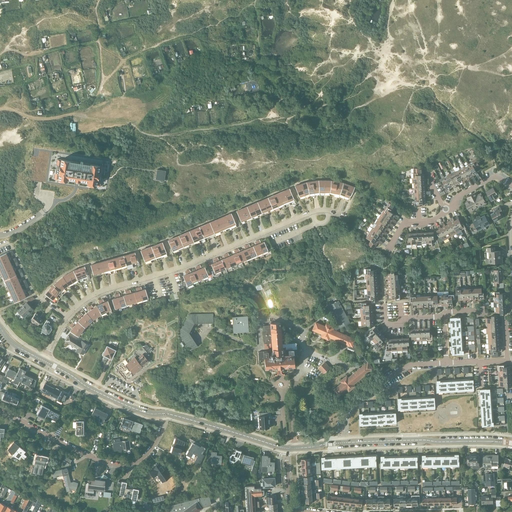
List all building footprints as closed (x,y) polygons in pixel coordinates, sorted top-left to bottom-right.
[(79,182),(79,181),(87,182),(87,185),(96,186),(100,187),(100,186),(101,186),(101,183),(100,183),(102,170),(103,171),(104,167),(103,167),(103,166),(99,166),(82,163),(82,161),(79,160),(78,163),(61,160),(57,159),(57,160),(56,160),(56,163),(57,163),(55,176),(54,176),(53,179),(54,179),(54,180),(58,180),(67,182),(67,179),(75,180),(75,181),(76,181),(75,184),(78,184),(79,182)] [(476,160),(468,164),(471,169),(469,170),(472,176),(473,175),(473,176),(475,174),(477,179),(480,178),(477,172),(476,173),(475,171),(480,168),(476,160)] [(468,164),(464,167),(466,172),(465,173),(468,178),(471,177),(472,179),(474,178),(473,176),(473,175),(472,176),(469,170),(471,169),(468,164)] [(464,167),(459,169),(462,174),(460,175),(463,181),(464,180),(466,179),(467,182),(470,180),(468,178),(465,173),(466,172),(464,167)] [(413,173),(414,178),(418,178),(418,180),(424,180),(424,179),(424,177),(427,176),(426,174),(423,174),(423,175),(422,175),(422,168),(416,169),(416,173),(413,173)] [(459,169),(455,172),(458,177),(456,178),(459,183),(462,182),(463,184),(465,183),(464,180),(463,181),(460,175),(462,174),(459,169)] [(155,180),(164,181),(165,174),(165,171),(157,170),(155,180)] [(455,172),(449,175),(455,185),(459,183),(456,178),(458,177),(455,172)] [(449,175),(444,178),(447,183),(448,182),(451,187),(455,185),(449,175)] [(447,183),(444,178),(439,180),(440,181),(444,188),(445,187),(446,189),(448,192),(450,191),(449,189),(451,187),(448,182),(447,183)] [(334,194),(339,195),(342,183),(336,182),(334,194)] [(304,196),(309,194),(306,183),(301,185),(304,196)] [(339,195),(344,196),(348,185),(342,183),(339,195)] [(299,197),(304,196),(301,185),(295,187),(299,197)] [(348,185),(344,196),(349,198),(354,187),(348,185)] [(486,192),(485,192),(491,202),(494,200),(495,202),(496,202),(497,203),(503,200),(501,196),(500,197),(498,194),(497,195),(493,188),(487,191),(486,192)] [(289,189),(284,191),(288,202),(293,200),(289,189)] [(284,191),(278,194),(283,204),(288,202),(284,191)] [(278,194),(273,196),(278,206),(283,204),(278,194)] [(475,194),(471,196),(477,207),(485,203),(481,195),(476,197),(475,194)] [(273,196),(268,198),(272,209),(278,206),(273,196)] [(477,207),(471,196),(468,197),(470,201),(465,203),(469,211),(477,207)] [(268,198),(263,200),(267,211),(272,209),(268,198)] [(263,200),(257,202),(262,213),(267,211),(263,200)] [(257,202),(252,205),(257,215),(262,213),(257,202)] [(252,205),(247,207),(251,218),(257,215),(252,205)] [(399,217),(398,216),(395,214),(394,214),(397,209),(392,206),(390,209),(386,206),(383,211),(388,214),(387,216),(392,219),(393,219),(394,217),(398,219),(399,217)] [(502,211),(499,206),(493,210),(494,212),(495,212),(490,214),(495,222),(502,218),(499,212),(502,211)] [(247,207),(242,209),(246,220),(251,218),(247,207)] [(246,220),(242,209),(236,211),(241,222),(246,220)] [(383,211),(381,215),(385,218),(384,220),(389,223),(390,223),(391,221),(395,223),(396,221),(393,219),(392,219),(387,216),(388,214),(383,211)] [(231,214),(225,216),(230,227),(235,225),(231,214)] [(381,215),(378,219),(383,223),(382,224),(387,228),(387,227),(389,225),(392,227),(393,225),(390,223),(389,223),(384,220),(385,218),(381,215)] [(225,216),(220,218),(225,229),(230,227),(225,216)] [(474,222),(478,230),(489,225),(484,216),(480,218),(480,216),(476,218),(477,221),(474,222)] [(457,220),(454,221),(454,222),(457,227),(459,226),(460,230),(465,227),(462,221),(460,222),(459,220),(457,217),(455,218),(457,220)] [(220,218),(215,221),(220,231),(225,229),(220,218)] [(450,224),(449,224),(452,230),(454,229),(457,233),(461,231),(460,230),(459,226),(457,227),(454,222),(454,221),(452,218),(450,219),(452,223),(450,224)] [(389,229),(387,227),(387,228),(382,224),(383,223),(378,219),(375,224),(377,225),(380,227),(379,229),(384,232),(384,231),(384,232),(386,229),(389,232),(391,230),(389,229)] [(215,221),(210,223),(214,234),(220,231),(215,221)] [(448,225),(445,226),(445,227),(448,232),(450,231),(452,236),(457,233),(454,229),(452,230),(449,224),(450,224),(448,221),(446,223),(448,225)] [(210,223),(204,225),(209,236),(214,234),(210,223)] [(443,227),(441,229),(440,229),(443,235),(445,234),(448,238),(452,236),(450,231),(448,232),(445,227),(445,226),(443,223),(441,224),(443,227)] [(204,225),(199,227),(204,238),(209,236),(204,225)] [(377,225),(374,229),(377,231),(376,233),(381,236),(382,236),(383,234),(385,235),(387,233),(384,232),(384,231),(384,232),(379,229),(380,227),(377,225)] [(439,243),(443,241),(448,238),(445,234),(443,235),(440,229),(441,229),(439,226),(437,228),(439,230),(436,232),(439,237),(436,238),(439,243)] [(199,227),(194,229),(199,240),(204,238),(199,227)] [(369,232),(371,233),(374,235),(373,237),(378,241),(379,240),(380,238),(384,240),(385,238),(384,237),(382,236),(381,236),(376,233),(377,231),(374,229),(372,228),(369,232)] [(194,229),(189,232),(193,242),(199,240),(194,229)] [(189,232),(184,234),(188,245),(193,242),(189,232)] [(382,242),(381,242),(379,240),(378,241),(373,237),(374,235),(371,233),(369,236),(367,236),(366,239),(370,242),(368,245),(374,248),(378,242),(381,245),(382,242)] [(184,234),(178,236),(183,247),(188,245),(184,234)] [(178,236),(173,238),(178,249),(183,247),(178,236)] [(178,249),(173,238),(168,241),(172,251),(178,249)] [(264,242),(258,244),(262,253),(267,251),(264,242)] [(162,243),(157,245),(161,256),(166,254),(162,243)] [(258,244),(253,247),(257,255),(262,253),(258,244)] [(157,245),(151,247),(155,258),(161,256),(157,245)] [(151,247),(146,249),(150,260),(155,258),(151,247)] [(253,247),(248,249),(251,257),(257,255),(253,247)] [(489,252),(490,255),(490,259),(487,259),(488,263),(502,263),(502,255),(500,255),(499,251),(494,251),(494,248),(487,248),(487,252),(489,252)] [(150,260),(146,249),(140,251),(145,262),(150,260)] [(248,249),(243,251),(246,260),(251,257),(248,249)] [(243,251),(237,253),(241,262),(246,260),(243,251)] [(0,255),(0,262),(8,259),(7,257),(10,256),(8,252),(0,255)] [(135,253),(129,255),(132,263),(137,262),(135,253)] [(237,253),(232,256),(236,264),(241,262),(237,253)] [(129,255),(123,256),(126,265),(132,263),(129,255)] [(123,256),(118,258),(121,267),(126,265),(123,256)] [(232,256),(227,258),(230,266),(236,264),(232,256)] [(118,258),(113,259),(115,268),(121,267),(118,258)] [(227,258),(222,260),(225,269),(230,266),(227,258)] [(0,262),(0,269),(11,265),(8,259),(0,262)] [(222,260),(216,262),(220,271),(225,269),(222,260)] [(220,271),(216,262),(211,265),(215,273),(220,271)] [(0,269),(0,272),(1,275),(13,270),(11,265),(0,269)] [(84,267),(79,269),(82,278),(87,276),(84,267)] [(204,268),(199,270),(202,278),(208,276),(204,268)] [(79,269),(73,271),(77,280),(82,278),(79,269)] [(1,275),(4,281),(16,275),(13,270),(1,275)] [(199,270),(194,272),(197,280),(202,278),(199,270)] [(494,283),(493,283),(493,287),(497,287),(497,288),(503,288),(503,283),(503,282),(502,270),(494,270),(494,283)] [(73,271),(68,274),(72,282),(77,280),(73,271)] [(194,272),(188,274),(192,283),(197,280),(194,272)] [(68,274),(62,277),(68,285),(72,282),(68,274)] [(192,283),(188,274),(183,277),(187,285),(192,283)] [(4,281),(6,286),(18,281),(16,275),(4,281)] [(62,277),(58,281),(63,288),(68,285),(62,277)] [(6,286),(9,292),(21,286),(18,281),(6,286)] [(58,281),(53,285),(59,292),(63,288),(58,281)] [(53,285),(49,290),(56,296),(59,292),(53,285)] [(9,292),(11,297),(23,292),(21,286),(9,292)] [(481,287),(476,287),(476,293),(478,293),(479,299),(478,299),(478,302),(481,302),(480,299),(484,299),(484,292),(481,292),(481,287)] [(461,294),(461,288),(455,288),(456,297),(458,297),(458,300),(458,303),(460,303),(460,300),(463,300),(463,294),(461,294)] [(56,296),(49,290),(45,294),(52,300),(56,296)] [(145,290),(139,291),(142,300),(147,298),(145,290)] [(139,291),(134,293),(137,302),(142,300),(139,291)] [(23,292),(11,297),(14,303),(28,297),(26,293),(24,294),(23,292)] [(134,293),(128,295),(131,304),(137,302),(134,293)] [(128,295),(123,296),(126,305),(131,304),(128,295)] [(416,301),(415,295),(410,296),(411,305),(413,305),(413,307),(412,307),(413,310),(415,310),(415,308),(418,307),(418,301),(416,301)] [(123,296),(117,298),(120,307),(126,305),(123,296)] [(120,307),(117,298),(112,300),(115,309),(120,307)] [(353,339),(335,331),(336,330),(338,329),(343,326),(346,331),(350,329),(347,324),(350,323),(338,300),(328,306),(338,324),(333,327),(326,325),(325,327),(316,323),(313,330),(322,334),(321,337),(328,340),(329,337),(349,346),(348,348),(355,350),(366,364),(348,378),(347,376),(341,380),(342,382),(334,389),(339,395),(347,388),(349,390),(355,386),(353,384),(371,370),(370,369),(372,368),(356,348),(354,347),(354,346),(353,345),(355,340),(353,339)] [(107,301),(102,304),(105,312),(110,310),(107,301)] [(18,311),(24,318),(33,310),(26,303),(18,311)] [(102,304),(96,306),(101,314),(105,312),(102,304)] [(96,306),(91,310),(96,317),(101,314),(96,306)] [(91,310),(86,313),(92,320),(96,317),(91,310)] [(32,325),(36,328),(42,320),(38,317),(40,315),(36,312),(30,320),(34,323),(32,325)] [(86,313),(82,318),(88,324),(92,320),(86,313)] [(189,315),(179,333),(190,351),(197,346),(188,333),(194,323),(213,323),(212,315),(189,315)] [(248,331),(247,317),(232,318),(233,332),(248,331)] [(82,318),(77,322),(84,328),(88,324),(82,318)] [(451,318),(450,318),(450,320),(451,320),(452,324),(450,324),(451,329),(452,329),(452,332),(451,333),(451,338),(453,338),(453,342),(451,342),(452,347),(453,347),(453,350),(452,351),(452,355),(461,354),(462,354),(462,351),(460,321),(460,318),(457,318),(453,318),(451,318)] [(41,331),(46,334),(48,334),(51,329),(51,327),(48,325),(50,322),(46,320),(41,329),(41,331)] [(77,322),(74,327),(81,332),(84,328),(77,322)] [(283,334),(283,332),(283,328),(280,328),(279,322),(269,323),(269,324),(270,324),(270,325),(262,326),(264,343),(266,343),(267,346),(270,345),(271,348),(272,348),(272,351),(258,352),(258,360),(264,360),(264,368),(274,367),(274,366),(276,366),(276,367),(281,367),(281,366),(284,365),(284,366),(294,365),(294,356),(298,356),(297,349),(296,349),(296,344),(296,343),(290,344),(286,344),(281,344),(281,338),(284,338),(283,334)] [(81,332),(74,327),(70,332),(78,336),(81,332)] [(371,340),(372,340),(375,337),(374,335),(378,331),(375,327),(370,331),(372,333),(368,337),(371,340)] [(372,340),(376,343),(379,341),(377,339),(382,335),(378,331),(374,335),(375,337),(372,340)] [(90,345),(89,344),(83,341),(82,342),(69,335),(66,341),(78,348),(77,350),(84,354),(90,345)] [(379,341),(376,343),(379,347),(382,344),(381,343),(385,339),(382,335),(377,339),(379,341)] [(105,356),(106,355),(111,358),(116,349),(107,344),(104,351),(102,353),(103,354),(103,355),(105,356)] [(143,347),(142,346),(136,351),(136,350),(133,353),(134,354),(127,360),(129,363),(126,365),(129,368),(127,370),(129,371),(130,370),(133,373),(138,369),(139,371),(140,370),(140,371),(152,362),(148,356),(149,355),(148,354),(149,352),(152,349),(151,348),(150,349),(146,345),(143,347)] [(493,349),(489,349),(489,354),(492,354),(492,358),(498,357),(498,352),(499,352),(502,352),(502,349),(499,349),(499,347),(499,346),(493,347),(493,349)] [(324,363),(318,368),(323,374),(330,369),(324,363)] [(5,376),(14,380),(12,383),(18,385),(20,382),(17,381),(23,370),(20,368),(17,373),(8,369),(7,372),(6,372),(5,374),(6,374),(5,376)] [(17,381),(20,382),(29,386),(29,387),(34,389),(36,380),(26,376),(24,375),(26,371),(23,370),(17,381)] [(437,386),(437,392),(438,392),(438,391),(442,391),(442,392),(447,392),(447,390),(451,390),(451,392),(456,391),(456,390),(460,390),(460,391),(465,391),(465,389),(469,389),(469,390),(474,390),(474,388),(473,380),(471,380),(470,380),(440,382),(437,382),(437,386)] [(44,384),(40,392),(50,397),(50,396),(57,400),(61,392),(61,391),(61,392),(55,389),(55,390),(44,384)] [(486,389),(480,390),(480,391),(481,391),(481,395),(480,395),(480,400),(482,400),(482,404),(481,404),(481,409),(482,409),(483,413),(481,413),(482,418),(483,418),(483,422),(482,422),(482,426),(492,426),(492,423),(490,392),(490,389),(486,390),(486,389)] [(0,399),(1,400),(8,403),(9,402),(16,405),(18,399),(0,391),(0,399)] [(57,400),(55,404),(60,406),(62,402),(62,403),(67,394),(61,392),(57,400)] [(398,403),(398,410),(400,410),(400,409),(404,408),(404,410),(409,409),(409,408),(413,408),(413,409),(418,409),(418,408),(422,407),(422,409),(427,408),(427,407),(431,407),(431,408),(435,408),(434,398),(431,398),(401,400),(398,400),(398,403)] [(46,416),(49,410),(49,409),(42,405),(36,416),(43,419),(45,416),(46,416)] [(91,416),(100,419),(99,421),(104,423),(108,414),(95,409),(91,416)] [(49,410),(46,416),(56,422),(59,416),(55,414),(56,413),(49,410)] [(270,412),(258,413),(259,429),(269,429),(268,423),(269,423),(268,420),(271,420),(270,412)] [(360,419),(359,419),(360,425),(361,425),(361,424),(365,424),(365,425),(370,425),(370,423),(374,423),(374,424),(379,424),(379,423),(383,423),(383,424),(388,424),(388,422),(392,422),(392,423),(396,423),(396,413),(393,413),(380,414),(378,414),(362,415),(359,415),(360,419)] [(120,422),(118,429),(118,430),(119,430),(120,431),(121,431),(122,431),(123,431),(129,433),(130,430),(136,432),(136,431),(140,432),(142,426),(140,426),(141,424),(123,418),(122,422),(120,422)] [(53,433),(59,436),(63,428),(59,426),(58,428),(56,427),(53,433)] [(171,447),(170,452),(178,455),(180,450),(182,451),(185,442),(175,438),(175,439),(172,447),(171,447)] [(111,440),(112,443),(113,443),(114,451),(130,449),(129,440),(120,441),(119,439),(117,439),(111,440)] [(13,454),(14,455),(19,447),(13,442),(7,450),(11,455),(13,454)] [(192,454),(197,456),(194,463),(199,465),(204,456),(202,454),(205,449),(201,446),(200,448),(197,445),(193,443),(186,456),(190,458),(192,454)] [(61,447),(55,444),(52,450),(58,453),(61,447)] [(19,447),(14,455),(14,456),(19,459),(21,457),(24,459),(26,457),(23,455),(25,452),(19,447)] [(231,455),(230,456),(229,457),(228,458),(228,459),(228,460),(229,461),(229,462),(230,463),(230,464),(231,463),(234,463),(235,462),(238,459),(240,460),(239,463),(250,466),(253,458),(240,454),(241,451),(235,450),(234,454),(233,454),(232,454),(231,455)] [(210,464),(220,464),(221,457),(216,457),(216,453),(211,453),(210,464)] [(498,455),(482,455),(483,466),(484,466),(484,464),(487,464),(488,468),(491,468),(491,466),(498,466),(498,455)] [(36,456),(34,465),(43,467),(44,462),(45,462),(46,458),(41,457),(41,458),(36,456)] [(66,468),(67,468),(70,466),(69,463),(70,460),(63,456),(61,460),(59,464),(66,468)] [(263,471),(273,471),(274,463),(268,462),(268,459),(267,459),(267,456),(263,456),(263,471)] [(322,463),(321,463),(322,469),(323,469),(323,468),(327,468),(327,469),(332,469),(332,467),(336,467),(336,468),(340,468),(341,468),(341,467),(345,466),(345,468),(350,467),(350,466),(354,466),(354,467),(359,467),(359,466),(363,465),(363,467),(367,466),(368,466),(368,465),(372,465),(372,466),(376,466),(376,459),(376,456),(325,459),(322,459),(322,463)] [(422,460),(422,467),(424,467),(423,466),(427,466),(428,467),(433,467),(432,465),(436,465),(437,467),(442,466),(442,465),(446,465),(446,466),(451,466),(451,465),(454,465),(455,466),(459,466),(459,459),(459,460),(458,456),(455,456),(425,457),(422,457),(422,460)] [(381,461),(381,468),(382,468),(382,466),(386,466),(386,468),(391,468),(391,466),(395,466),(395,467),(400,467),(400,466),(404,466),(404,467),(409,467),(409,466),(413,466),(413,467),(417,467),(417,461),(417,457),(384,458),(381,458),(381,461)] [(504,464),(501,463),(501,471),(502,471),(508,472),(509,471),(511,471),(511,459),(506,458),(504,464)] [(153,469),(149,472),(153,478),(157,475),(159,477),(161,481),(168,476),(159,463),(152,468),(153,469)] [(43,467),(34,465),(33,468),(32,471),(31,471),(31,474),(36,475),(37,473),(42,474),(43,467)] [(65,468),(60,469),(50,472),(52,478),(61,476),(65,492),(70,490),(74,491),(75,487),(76,483),(72,482),(69,482),(67,474),(66,471),(65,468)] [(86,483),(85,493),(93,493),(93,491),(93,489),(104,490),(105,485),(104,485),(105,482),(108,478),(103,474),(101,476),(97,476),(96,481),(94,480),(94,481),(90,481),(89,483),(86,483)] [(486,483),(482,483),(482,487),(486,486),(495,486),(494,474),(485,474),(486,483)] [(261,478),(262,482),(260,483),(260,487),(262,487),(262,488),(267,487),(267,488),(270,488),(270,487),(275,487),(274,477),(261,478)] [(511,480),(511,479),(502,479),(502,483),(507,482),(507,490),(511,489),(511,480)] [(128,497),(128,500),(130,500),(130,502),(135,503),(135,498),(136,498),(137,490),(132,489),(132,490),(124,488),(125,483),(120,482),(118,494),(122,495),(122,496),(123,496),(128,497)] [(243,511),(243,510),(239,510),(239,511),(255,511),(254,496),(261,496),(261,494),(262,494),(262,490),(261,490),(261,489),(254,489),(253,486),(245,486),(245,487),(244,487),(245,511),(243,511)] [(468,489),(468,492),(468,504),(475,504),(475,498),(476,498),(476,492),(475,492),(475,489),(468,489)] [(508,501),(510,501),(510,503),(511,502),(511,490),(503,492),(504,501),(508,501)] [(7,502),(10,503),(15,493),(11,491),(6,500),(7,501),(6,502),(7,502)] [(496,500),(496,497),(496,491),(491,491),(491,496),(481,496),(481,504),(493,504),(493,499),(495,499),(496,499),(496,500)] [(15,493),(10,503),(12,504),(18,494),(15,493)] [(196,511),(201,509),(203,507),(203,508),(204,507),(211,505),(208,496),(168,506),(169,511),(196,511)] [(21,509),(23,510),(29,501),(25,499),(24,502),(24,503),(21,509)] [(38,499),(36,504),(31,511),(35,511),(41,501),(38,499)] [(29,501),(23,510),(26,511),(31,504),(32,505),(34,506),(35,504),(29,501)]
